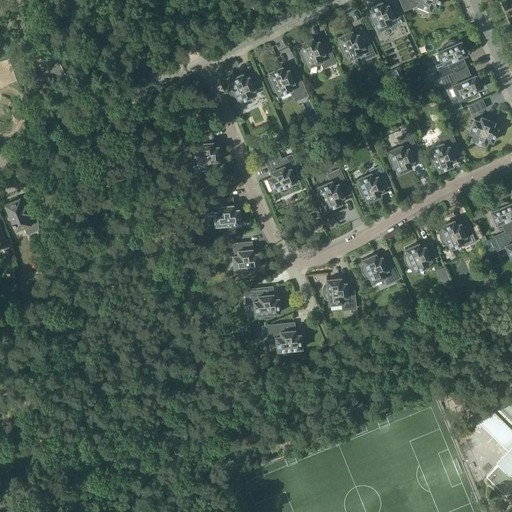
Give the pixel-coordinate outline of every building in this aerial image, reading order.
[(400,0),(405,10),(405,9),(411,7),(412,7),(417,4),(418,5),(430,9),(431,10),(431,9),(431,8),(433,5),(436,6),(438,7),(438,5),(439,0),(400,0)] [(378,29),(378,30),(379,29),(390,24),(391,25),(392,24),(393,27),(403,23),(399,15),(400,15),(394,1),(394,2),(388,4),(387,4),(387,5),(384,6),(382,2),(382,1),(381,1),(381,2),(369,6),(368,7),(369,8),(371,12),(369,13),(374,25),(376,25),(378,29)] [(349,58),(354,56),(360,54),(363,60),(375,55),(372,47),(371,48),(369,44),(370,44),(364,30),(364,31),(358,33),(357,33),(357,34),(354,35),(352,31),(352,30),(351,30),(351,31),(339,35),(338,36),(339,37),(341,41),(339,42),(344,55),(346,54),(348,58),(348,59),(349,58)] [(310,65),(316,63),(321,61),(324,67),(336,62),(332,54),(332,55),(330,51),(331,51),(325,37),(324,38),(319,40),(318,40),(318,41),(314,42),(313,38),(312,37),(311,38),(300,43),(300,42),(299,43),(299,44),(300,44),(301,48),(299,49),(305,62),(307,61),(309,65),(308,65),(309,66),(310,66),(310,65)] [(438,67),(442,77),(466,66),(462,56),(466,54),(467,54),(466,52),(466,53),(462,42),(461,40),(460,41),(456,43),(455,41),(453,40),(452,40),(451,40),(449,41),(447,41),(445,43),(443,45),(442,46),(443,48),(439,50),(438,50),(439,52),(444,64),(438,67)] [(49,81),(66,73),(57,56),(49,60),(41,64),(45,72),(49,81)] [(280,94),(291,89),(295,100),(307,95),(295,66),(294,66),(289,69),(288,69),(284,71),(282,67),(283,67),(282,66),(281,66),(270,71),(269,71),(269,73),(271,76),(269,77),(275,90),(277,89),(278,93),(279,95),(280,94)] [(463,95),(464,97),(466,98),(468,98),(470,97),(471,97),(473,96),(474,95),(475,95),(476,93),(477,92),(476,90),(480,88),(482,88),(481,86),(476,75),(476,74),(474,74),(475,75),(470,76),(466,66),(442,77),(446,86),(452,83),(458,96),(458,98),(460,97),(459,97),(463,95)] [(387,75),(383,68),(378,70),(381,77),(387,75)] [(401,77),(397,68),(388,72),(392,82),(401,77)] [(242,73),(236,76),(230,78),(229,78),(230,80),(230,79),(232,83),(230,84),(229,86),(229,88),(230,90),(230,92),(231,93),(232,95),(233,96),(235,97),(237,96),(239,100),(239,101),(240,101),(251,96),(253,96),(252,94),(252,95),(250,91),(254,89),(255,89),(260,86),(260,87),(261,86),(255,73),(254,73),(255,73),(249,76),(249,75),(248,76),(245,78),(243,74),(243,73),(241,73),(242,73)] [(346,97),(352,94),(350,88),(343,90),(346,97)] [(472,113),(476,111),(486,107),(483,100),(469,106),(472,113)] [(473,139),(480,141),(485,143),(485,144),(486,144),(486,143),(487,139),(492,141),(493,141),(493,140),(497,129),(498,129),(498,128),(497,127),(493,126),(494,122),(495,121),(494,121),(482,117),(483,116),(482,116),(481,117),(480,121),(476,119),(475,118),(474,119),(475,120),(470,131),(469,132),(470,132),(471,132),(474,134),(473,138),(472,138),(472,139),(473,139)] [(315,128),(322,125),(319,119),(312,122),(315,128)] [(332,134),(343,130),(341,123),(329,127),(332,134)] [(218,146),(212,147),(211,127),(197,128),(198,136),(199,148),(194,148),(195,162),(201,161),(201,164),(203,165),(206,166),(209,165),(212,164),(215,162),(214,160),(219,160),(218,146)] [(440,170),(446,168),(451,165),(451,166),(453,165),(452,164),(450,160),(454,158),(454,159),(455,158),(460,156),(461,156),(455,142),(455,143),(453,139),(454,139),(451,131),(439,136),(441,143),(430,147),(429,148),(430,149),(432,153),(430,154),(435,166),(437,166),(439,170),(439,171),(440,170)] [(399,172),(405,170),(411,167),(411,168),(412,167),(411,166),(409,162),(413,161),(414,161),(414,160),(419,158),(420,158),(415,145),(414,145),(412,141),(413,141),(410,133),(398,138),(401,145),(390,149),(388,150),(389,151),(391,155),(389,156),(394,169),(396,168),(398,172),(398,173),(399,172)] [(283,191),(285,190),(287,190),(288,189),(290,188),(291,186),(292,185),(291,183),(295,181),(297,181),(296,180),(291,169),(297,166),(291,154),(281,159),(279,153),(265,158),(265,159),(266,159),(268,165),(271,171),(270,171),(271,172),(271,171),(273,175),(269,177),(268,177),(268,178),(273,189),(273,190),(273,191),(275,190),(274,190),(278,188),(279,190),(281,191),(283,191)] [(320,200),(321,202),(322,203),(324,204),(326,203),(328,207),(328,209),(329,208),(340,203),(342,203),(341,202),(339,198),(343,196),(344,196),(349,193),(349,194),(350,193),(344,180),(343,180),(342,177),(343,176),(339,168),(327,174),(330,180),(319,185),(318,185),(319,187),(319,186),(321,190),(319,191),(318,193),(318,195),(318,197),(319,199),(320,200)] [(368,200),(372,199),(380,195),(380,196),(381,195),(380,194),(378,190),(382,188),(382,189),(383,188),(389,186),(384,172),(383,173),(377,175),(377,176),(373,177),(371,173),(372,173),(371,172),(370,172),(370,173),(359,177),(357,178),(358,179),(360,183),(358,184),(363,196),(365,196),(367,200),(367,201),(369,200),(368,200)] [(13,200),(5,203),(16,230),(24,226),(27,235),(39,230),(39,225),(38,212),(36,209),(29,212),(26,205),(23,206),(20,197),(18,198),(18,197),(13,199),(13,200)] [(221,225),(221,227),(222,228),(224,228),(225,228),(227,228),(229,228),(230,228),(232,227),(233,226),(234,226),(235,225),(235,223),(239,223),(240,223),(240,221),(239,209),(239,208),(238,208),(234,209),(232,197),(205,200),(206,212),(214,211),(215,225),(216,225),(221,225)] [(494,236),(494,237),(511,229),(511,201),(509,203),(508,201),(506,200),(504,200),(502,201),(500,201),(499,202),(497,203),(496,205),(495,206),(496,208),(492,210),(491,210),(491,211),(496,223),(496,224),(498,223),(497,223),(501,221),(503,225),(503,226),(506,231),(494,236)] [(318,219),(311,222),(314,230),(321,227),(318,219)] [(453,220),(449,221),(442,225),(440,225),(441,226),(443,230),(441,231),(440,233),(440,235),(441,237),(441,238),(442,240),(443,242),(445,243),(446,244),(448,243),(450,247),(450,248),(451,248),(463,243),(464,242),(463,241),(461,237),(465,236),(466,236),(471,233),(472,233),(466,220),(460,223),(460,222),(459,223),(460,223),(456,225),(454,221),(454,219),(453,220)] [(487,255),(506,246),(511,256),(510,257),(511,258),(511,257),(511,256),(511,229),(494,237),(482,243),(487,255)] [(240,269),(240,271),(242,272),(243,272),(244,272),(246,273),(248,272),(249,272),(251,271),(252,270),(254,269),(254,267),(258,267),(259,267),(259,266),(258,253),(258,252),(256,252),(256,253),(253,253),(251,243),(252,243),(252,241),(233,243),(234,251),(235,251),(235,255),(234,255),(233,255),(233,256),(234,268),(234,269),(236,269),(240,269)] [(416,270),(421,268),(427,266),(428,265),(428,264),(426,260),(430,259),(431,259),(436,256),(437,256),(431,243),(430,243),(425,245),(424,246),(421,247),(419,244),(419,243),(418,242),(417,243),(406,248),(405,248),(405,249),(406,249),(407,253),(405,254),(405,256),(405,258),(405,259),(406,261),(407,263),(408,264),(409,266),(411,267),(413,266),(415,270),(414,270),(415,271),(416,271),(416,270)] [(373,281),(377,279),(384,276),(387,283),(399,278),(396,270),(395,270),(393,267),(394,266),(388,253),(387,253),(387,254),(382,256),(381,256),(378,258),(376,254),(376,253),(374,253),(363,258),(362,259),(363,260),(365,264),(363,265),(362,267),(362,268),(363,270),(363,272),(364,274),(365,275),(367,276),(368,277),(370,277),(372,281),(372,282),(373,281)] [(444,266),(437,269),(444,285),(451,282),(444,266)] [(476,280),(480,289),(494,282),(490,274),(476,280)] [(343,309),(347,309),(356,308),(355,299),(354,299),(354,295),(353,281),(352,281),(346,282),(345,282),(341,282),(341,278),(341,277),(340,277),(328,278),(326,278),(326,280),(327,280),(327,284),(325,284),(324,286),(323,288),(323,290),(323,291),(324,293),(324,295),(325,297),(326,298),(329,298),(329,302),(329,304),(330,303),(342,302),(343,309)] [(245,289),(246,294),(247,302),(254,301),(255,313),(255,314),(256,314),(261,314),(261,316),(262,317),(264,317),(266,317),(268,317),(270,317),(272,316),(273,316),(275,314),(274,312),(279,312),(280,312),(280,311),(279,299),(279,298),(279,297),(277,297),(277,298),(273,298),(273,294),(273,293),(272,287),(272,286),(258,288),(258,289),(254,289),(254,288),(245,289)] [(402,321),(409,318),(405,310),(398,313),(402,321)] [(292,353),(293,352),(295,351),(296,350),(296,348),(301,348),(302,348),(302,346),(300,334),(301,334),(300,333),(299,333),(295,334),(294,330),(295,330),(295,329),(294,323),(294,322),(280,324),(280,325),(276,325),(276,324),(267,325),(268,338),(276,337),(277,349),(277,350),(278,350),(282,349),(283,352),(284,352),(286,353),(288,353),(290,353),(292,353)] [(511,389),(480,421),(509,449),(498,460),(508,469),(506,472),(498,464),(486,476),(511,500),(511,499),(511,389)] [(479,408),(475,404),(470,410),(474,414),(479,408)]
